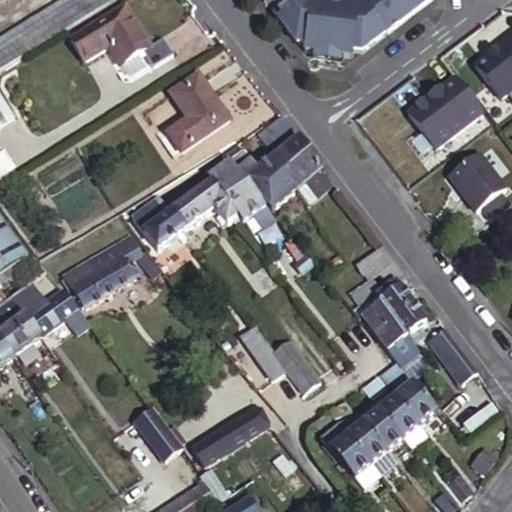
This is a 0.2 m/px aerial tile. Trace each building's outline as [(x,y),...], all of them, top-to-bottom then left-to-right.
[(0,75),(120,0),(71,0),(0,44),(0,75)] [(272,0),(274,2),(276,0),(294,0),(298,5),(278,20),(298,45),(306,46),(305,53),(354,60),(355,52),(364,53),(434,0),(367,0),(363,3),(365,6),(359,11),(309,6),(304,0),(272,0)] [(144,55),(153,49),(127,7),(96,26),(110,50),(122,69),(144,55)] [(110,50),(96,26),(72,41),(87,64),(110,50)] [(511,40),(475,69),(501,102),(511,94),(511,40)] [(165,42),(153,49),(144,55),(154,72),(176,58),(165,42)] [(201,79),(173,97),(190,124),(204,145),(232,127),(201,79)] [(457,80),(410,116),(437,151),(483,116),(457,80)] [(0,162),(5,159),(0,150),(0,129),(15,120),(0,96),(0,162)] [(269,153),(293,133),(284,121),(259,140),(269,153)] [(169,138),(183,159),(204,145),(190,124),(169,138)] [(307,185),(323,173),(300,144),(277,161),(286,172),(280,177),(295,195),(307,185)] [(230,166),(246,153),(242,149),(226,161),(230,166)] [(270,214),(295,195),(280,177),(286,172),(277,161),(261,174),(246,153),(230,166),(231,167),(270,214)] [(479,157),(450,179),(476,214),(482,209),(499,196),(505,192),(479,157)] [(0,162),(0,186),(17,175),(6,159),(5,159),(0,162)] [(276,221),(270,214),(231,167),(229,169),(265,212),(255,218),(264,230),(276,221)] [(244,225),(255,218),(265,212),(229,169),(210,184),(213,189),(238,218),(244,225)] [(319,201),(335,188),(323,173),(307,185),(316,197),(319,201)] [(295,195),(304,206),(316,197),(307,185),(295,195)] [(213,189),(176,218),(187,233),(216,211),(224,221),(228,226),(238,218),(213,189)] [(499,196),(482,209),(491,221),(508,208),(499,196)] [(304,206),(307,211),(319,201),(316,197),(304,206)] [(164,203),(136,223),(149,240),(176,218),(164,203)] [(0,276),(33,254),(0,207),(0,276)] [(176,218),(149,240),(148,241),(160,255),(179,240),(187,233),(176,218)] [(228,226),(224,221),(219,225),(223,230),(228,226)] [(187,233),(179,240),(184,246),(191,239),(187,233)] [(139,264),(144,260),(133,241),(116,251),(128,270),(139,264)] [(128,270),(116,251),(67,280),(87,315),(137,287),(128,270)] [(356,268),(367,285),(393,266),(382,251),(356,268)] [(150,257),(144,260),(139,264),(154,283),(164,275),(150,257)] [(301,277),(313,266),(306,259),(295,269),(301,277)] [(350,297),(359,312),(376,299),(389,291),(405,278),(395,265),(393,266),(367,285),(350,297)] [(269,298),(283,286),(269,266),(253,278),(269,298)] [(376,299),(382,308),(394,298),(389,291),(376,299)] [(394,298),(382,308),(395,325),(415,310),(403,293),(394,298)] [(31,322),(44,342),(67,326),(80,316),(65,298),(31,322)] [(359,323),(363,322),(382,308),(376,299),(359,312),(353,315),(359,323)] [(2,312),(14,331),(29,321),(20,308),(17,303),(2,312)] [(382,308),(363,322),(389,356),(408,342),(395,325),(382,308)] [(395,325),(408,342),(427,327),(415,310),(395,325)] [(79,342),(93,333),(80,316),(67,326),(79,342)] [(17,362),(44,342),(31,322),(29,321),(14,331),(1,341),(17,362)] [(271,388),(285,376),(282,371),(273,359),(254,333),(240,346),(271,388)] [(479,378),(446,334),(428,347),(462,390),(479,378)] [(0,374),(17,362),(1,341),(0,342),(0,374)] [(402,373),(421,359),(408,342),(389,356),(397,367),(399,369),(402,373)] [(290,347),(282,352),(292,364),(299,359),(290,347)] [(292,364),(282,352),(273,359),(282,371),(292,364)] [(292,364),(313,392),(320,386),(299,359),(292,364)] [(285,376),(302,399),(313,392),(292,364),(282,371),(285,376)] [(398,402),(415,389),(402,373),(399,369),(382,382),(389,391),(398,402)] [(423,431),(439,418),(415,389),(398,402),(423,431)] [(382,415),(398,402),(389,391),(372,404),(382,415)] [(406,445),(423,431),(398,402),(382,415),(406,445)] [(382,415),(372,404),(356,417),(366,428),(382,415)] [(240,410),(188,443),(195,454),(247,421),(240,410)] [(164,468),(183,454),(152,413),(133,427),(164,468)] [(390,458),(406,445),(382,415),(366,428),(390,458)] [(206,472),(211,469),(265,435),(254,417),(247,421),(195,454),(206,472)] [(366,428),(356,417),(347,424),(343,427),(342,427),(338,430),(349,442),(366,428)] [(373,472),(390,458),(366,428),(349,442),(373,472)] [(323,443),(333,455),(349,442),(338,430),(323,443)] [(423,431),(406,445),(412,453),(413,454),(430,440),(423,431)] [(357,486),(373,472),(349,442),(333,455),(357,486)] [(194,468),(203,481),(209,478),(206,472),(195,454),(188,443),(181,447),(194,468)] [(280,476),(292,466),(285,457),(259,477),(271,491),(284,481),(280,476)] [(373,472),(384,485),(401,472),(390,458),(373,472)] [(219,507),(230,500),(214,474),(209,478),(203,481),(206,486),(219,507)] [(463,503),(475,494),(463,479),(452,488),(463,503)] [(211,511),(219,507),(206,486),(180,503),(166,511),(211,511)] [(433,511),(416,491),(403,502),(410,511),(433,511)]
